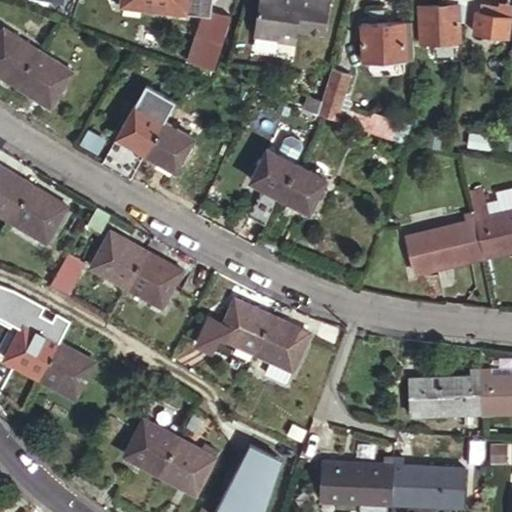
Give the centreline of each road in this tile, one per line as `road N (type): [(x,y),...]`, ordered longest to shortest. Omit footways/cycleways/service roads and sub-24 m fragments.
road 1 (unclassified): [(0,129),(68,172),(345,308),(511,327)]
road 2 (unknown): [(345,308),(332,395),(352,415),(399,428)]
